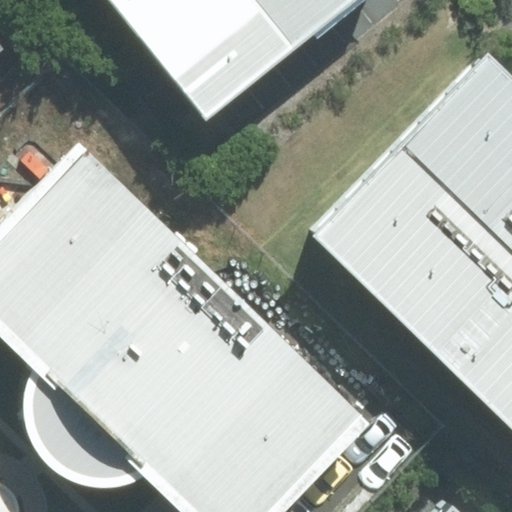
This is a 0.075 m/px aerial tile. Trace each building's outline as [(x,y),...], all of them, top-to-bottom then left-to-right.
[(130,0),(209,95),(325,0),(130,0)] [(511,425),(511,86),(497,72),(327,245),(511,425)] [(271,511),(366,412),(77,137),(0,217),(0,328),(32,359),(144,465),(193,511),(271,511)] [(144,465),(32,359),(25,380),(24,400),(28,424),(37,441),(51,456),(72,469),(90,475),(109,476),(127,473),(144,465)] [(469,511),(452,495),(436,511),(469,511)]
